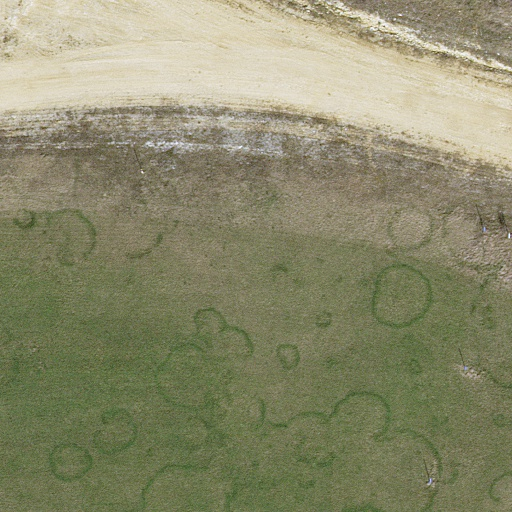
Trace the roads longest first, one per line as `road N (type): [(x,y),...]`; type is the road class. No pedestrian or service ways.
road 1 (track): [(511,123),(316,71),(0,95)]
road 2 (track): [(71,0),(316,71)]
